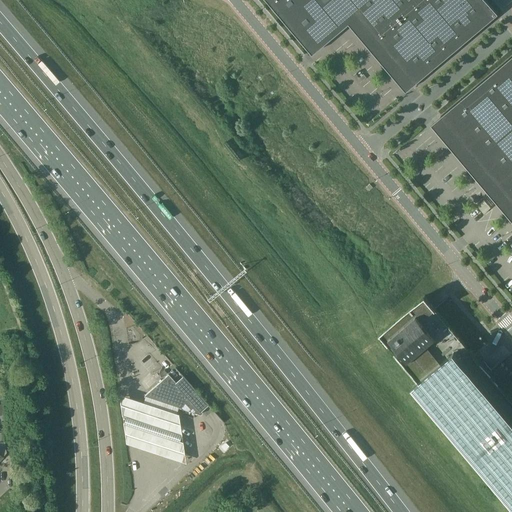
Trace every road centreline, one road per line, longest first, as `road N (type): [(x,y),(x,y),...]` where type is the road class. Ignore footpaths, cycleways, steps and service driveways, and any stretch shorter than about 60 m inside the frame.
road 1 (motorway): [(401,511),(0,22)]
road 2 (motorway): [(0,93),(346,511)]
road 3 (primary): [(107,511),(102,416),(81,319),(0,158)]
road 4 (primary): [(0,189),(66,353),(81,511)]
road 5 (tertiary): [(362,151),(511,329)]
road 6 (tertiary): [(236,0),(362,151)]
road 7 (unclassified): [(511,27),(362,151)]
